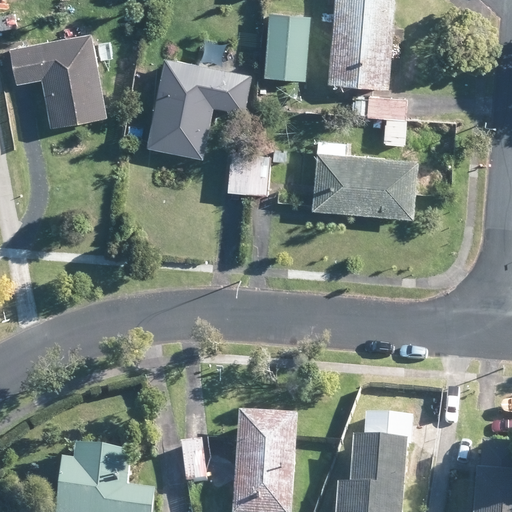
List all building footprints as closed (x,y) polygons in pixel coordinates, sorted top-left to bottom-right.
[(337,0),(330,81),(391,86),(398,0),(337,0)] [(272,9),(267,74),(309,77),(314,12),(272,9)] [(0,20),(2,28),(20,25),(17,11),(0,13),(0,20)] [(39,33),(43,36),(48,34),(48,28),(43,25),(39,28),(39,33)] [(20,80),(28,78),(44,75),(53,123),(109,113),(94,29),(14,43),(20,80)] [(238,68),(197,60),(167,54),(150,144),(206,156),(216,105),(247,110),(255,71),(238,68)] [(409,113),(410,95),(356,93),(356,112),(370,113),(370,115),(388,116),(387,142),(408,142),(409,113)] [(368,211),(418,215),(422,156),(349,150),(350,139),(321,136),(316,188),(315,202),(315,206),(368,211)] [(269,193),(272,163),(273,155),(233,152),(229,189),(269,193)] [(405,511),(412,444),(414,444),(417,415),(368,412),(366,438),(345,436),(338,511),(405,511)] [(294,511),(302,419),(244,414),(241,439),(237,491),(235,511),(294,511)] [(188,482),(209,480),(205,439),(183,441),(188,482)] [(511,511),(511,442),(495,441),(484,441),(481,471),(480,471),(479,479),(476,511),(511,511)] [(155,511),(159,490),(130,486),(134,453),(79,446),(78,462),(66,460),(60,511),(155,511)]
